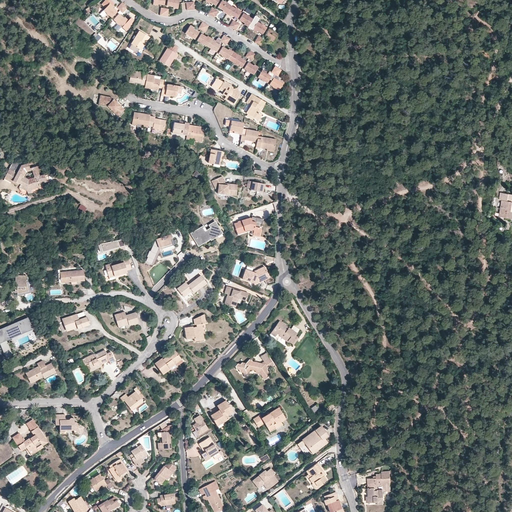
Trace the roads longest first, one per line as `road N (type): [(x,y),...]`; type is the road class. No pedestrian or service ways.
road 1 (track): [(353,227),(328,217),(379,306),(390,383),(370,423),(366,455),(344,477)]
road 2 (residential): [(287,281),(346,376),(339,423),(354,511)]
road 3 (residential): [(282,171),(221,141),(211,117),(121,93)]
road 4 (track): [(461,326),(470,511)]
road 5 (residential): [(126,0),(167,21),(208,19),(275,61),(294,62)]
road 6 (track): [(476,151),(479,292),(461,326)]
road 7 (track): [(461,326),(426,273),(353,227),(350,216),(361,209)]
road 8 (residential): [(287,281),(178,402)]
road 9 (residential): [(94,405),(172,325),(171,314),(145,300)]
road 10 (unknown): [(296,109),(178,38)]
road 11 (track): [(361,209),(451,176),(476,151)]
